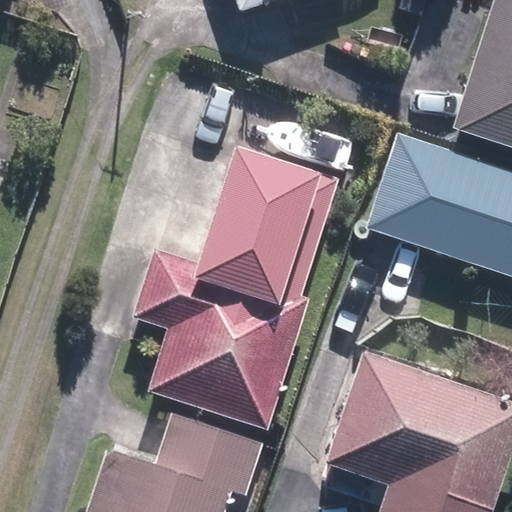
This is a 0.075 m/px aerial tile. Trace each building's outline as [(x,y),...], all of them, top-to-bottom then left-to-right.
[(241,0),(244,10),(272,0),(241,0)] [(511,144),(511,0),(494,0),(455,126),(511,144)] [(511,169),(397,132),(366,225),(511,273),(511,169)] [(171,323),(153,387),(167,391),(166,395),(269,424),(339,176),(235,147),(203,261),(157,248),(139,314),(171,323)] [(491,511),(511,448),(511,396),(365,349),(329,459),(391,479),(380,511),(491,511)] [(172,410),(157,458),(114,444),(92,511),(230,511),(237,491),(247,494),(265,439),(172,410)]
